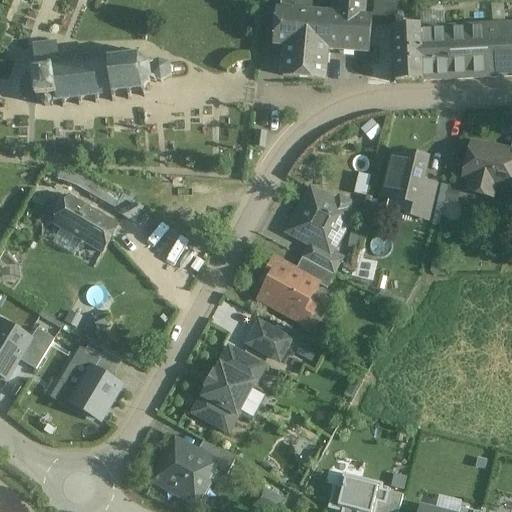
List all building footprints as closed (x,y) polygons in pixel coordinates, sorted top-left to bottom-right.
[(281,0),(280,12),(329,16),(331,0),(325,0),(281,0)] [(336,0),(331,0),(329,16),(327,52),(369,55),(372,19),(363,19),(364,0),(336,0)] [(397,3),(375,2),(373,31),(391,32),(391,28),(395,28),(397,3)] [(280,12),(279,12),(275,47),(286,48),(283,78),(324,81),(327,52),(329,16),(280,12)] [(511,25),(483,27),(485,79),(511,78),(511,25)] [(395,28),(391,28),(391,32),(393,83),(421,82),(421,81),(485,79),(483,27),(419,30),(419,27),(395,28)] [(122,59),(110,61),(110,55),(106,55),(107,61),(94,63),(93,57),(89,58),(90,63),(78,65),(77,59),(73,59),(74,66),(62,67),(61,61),(59,62),(56,43),(33,46),(36,77),(33,77),(36,100),(42,100),(41,101),(41,105),(45,108),(49,108),(50,107),(52,108),(54,105),(62,104),(62,109),(66,109),(66,104),(78,102),(79,107),(83,107),(82,101),(95,100),(95,105),(99,105),(98,99),(111,97),(112,103),(116,103),(115,97),(127,96),(128,101),(132,101),(131,95),(141,94),(144,99),(147,97),(144,92),(151,83),(156,85),(157,83),(160,83),(160,84),(161,84),(163,83),(170,79),(172,78),(171,77),(170,67),(170,65),(168,65),(160,63),(160,62),(158,62),(157,62),(157,63),(154,64),(153,62),(148,65),(140,59),(141,53),(137,52),(136,58),(126,59),(126,53),(122,53),(122,59)] [(511,155),(510,155),(472,146),(464,180),(472,181),(474,185),(472,194),(491,198),(494,187),(508,190),(511,179),(511,173),(511,155)] [(427,161),(394,153),(383,199),(415,207),(416,207),(421,184),(427,161)] [(98,179),(88,188),(98,200),(108,191),(98,179)] [(435,187),(421,184),(416,207),(415,207),(412,219),(426,222),(435,187)] [(335,205),(311,192),(288,234),(310,246),(330,257),(332,253),(353,215),(347,211),(349,205),(340,200),(335,205)] [(144,209),(123,197),(114,213),(135,225),(144,209)] [(119,228),(69,198),(52,226),(103,255),(119,228)] [(330,257),(310,246),(302,260),(334,277),(344,260),(332,253),(330,257)] [(334,277),(302,260),(296,272),(319,285),(318,286),(327,291),(334,277)] [(296,272),(275,261),(264,281),(269,284),(260,302),(305,327),(315,308),(308,304),(318,286),(319,285),(296,272)] [(375,265),(362,262),(357,279),(371,282),(375,265)] [(280,336),(259,324),(247,345),(268,357),(280,336)] [(7,329),(0,341),(0,383),(4,386),(18,362),(35,372),(53,342),(36,332),(30,342),(7,329)] [(102,425),(125,387),(115,383),(115,374),(123,361),(91,342),(86,352),(80,349),(50,399),(64,408),(67,404),(102,425)] [(311,372),(318,352),(297,345),(290,365),(311,372)] [(266,369),(229,349),(218,369),(220,370),(217,377),(213,375),(206,388),(209,390),(206,397),(203,396),(192,416),(229,436),(240,416),(238,415),(253,388),(255,389),(266,369)] [(358,388),(351,385),(345,395),(352,399),(358,388)] [(198,454),(176,442),(154,483),(194,505),(196,502),(201,501),(209,487),(207,481),(214,469),(217,464),(198,454)] [(236,461),(203,443),(198,454),(217,464),(214,469),(227,476),(236,461)] [(375,511),(382,486),(343,477),(340,488),(334,486),(328,511),(331,511),(375,511)] [(279,511),(284,504),(263,492),(255,506),(265,511),(279,511)]
